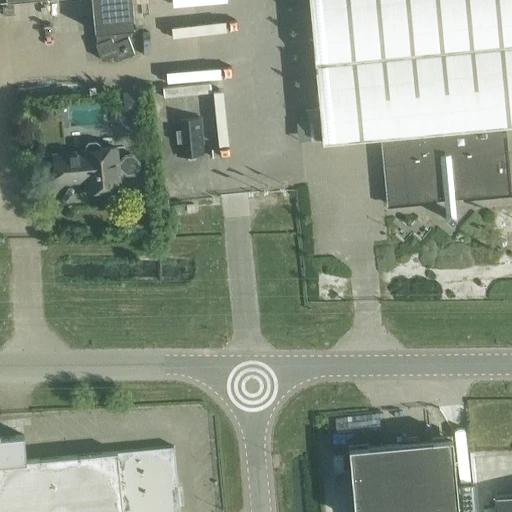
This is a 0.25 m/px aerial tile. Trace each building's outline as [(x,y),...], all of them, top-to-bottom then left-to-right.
[(91,0),(95,31),(98,30),(99,42),(96,43),(102,59),(117,54),(118,59),(135,53),(129,36),(126,37),(125,27),(135,27),(132,0),(91,0)] [(511,0),(309,0),(322,142),(382,136),(389,204),(510,193),(503,125),(511,124),(511,0)] [(138,92),(126,93),(127,102),(133,107),(139,107),(138,92)] [(318,120),(317,109),(306,110),(307,121),(318,120)] [(200,117),(173,119),(175,151),(203,149),(200,117)] [(84,152),(54,155),(57,182),(79,180),(79,178),(87,177),(88,190),(119,187),(118,170),(122,170),(128,175),(134,174),(140,168),(139,160),(132,155),(126,155),(121,161),(117,162),(115,147),(100,148),(100,145),(96,141),(89,142),(86,146),(86,150),(84,150),(84,152)] [(185,213),(184,203),(174,204),(175,214),(185,213)] [(0,511),(180,511),(174,446),(26,459),(24,434),(0,436),(0,511)] [(353,447),(350,450),(355,511),(476,511),(474,482),(455,484),(451,441),(447,438),(353,447)] [(333,456),(334,472),(344,471),(343,455),(333,456)] [(511,511),(511,494),(510,494),(495,496),(496,511),(511,511)]
